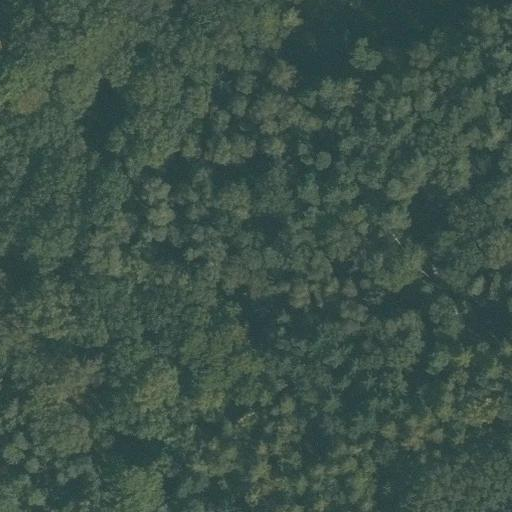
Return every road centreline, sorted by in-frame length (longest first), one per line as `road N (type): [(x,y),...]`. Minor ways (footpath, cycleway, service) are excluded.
road 1 (track): [(0,118),(418,511)]
road 2 (track): [(129,239),(353,0)]
